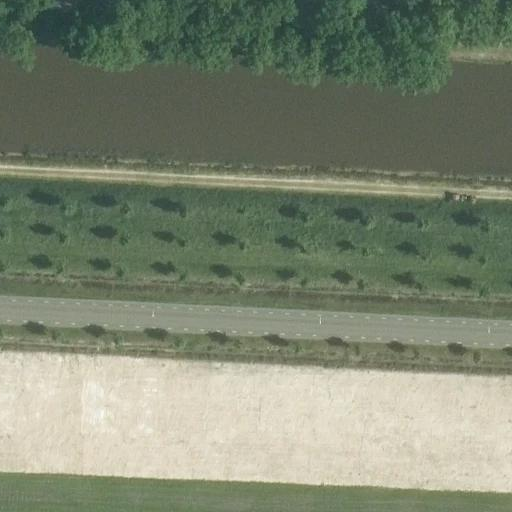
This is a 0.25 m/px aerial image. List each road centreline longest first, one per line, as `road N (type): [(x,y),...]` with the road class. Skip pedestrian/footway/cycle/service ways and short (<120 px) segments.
road 1 (secondary): [(0,310),(511,336)]
road 2 (track): [(0,175),(511,200)]
road 3 (unclassified): [(511,24),(16,0)]
